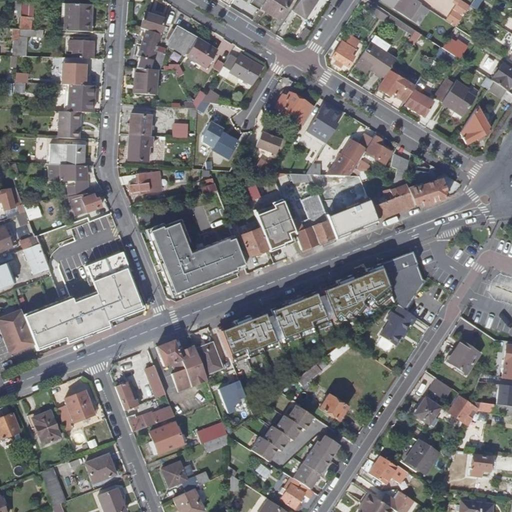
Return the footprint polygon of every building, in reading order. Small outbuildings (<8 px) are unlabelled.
[(263,0),(260,5),(278,16),(288,0),(263,0)] [(295,0),(291,6),(304,15),(313,0),(295,0)] [(380,4),(374,0),(368,0),(367,2),(377,8),(380,4)] [(384,0),(410,17),(420,1),(420,0),(384,0)] [(460,25),(468,2),(462,0),(454,0),(448,21),(460,25)] [(64,29),(89,30),(90,2),(65,2),(64,29)] [(389,10),(381,5),(378,9),(386,15),(389,10)] [(136,66),(150,67),(153,58),(156,44),(160,32),(164,17),(144,10),(140,26),(144,27),(137,54),(138,54),(136,66)] [(389,10),(386,15),(393,19),(396,15),(389,10)] [(414,26),(396,15),(393,19),(412,31),(414,26)] [(449,34),(454,27),(441,18),(437,26),(449,34)] [(186,53),(196,36),(176,23),(167,37),(179,44),(177,47),(186,53)] [(375,32),(356,61),(364,67),(367,62),(371,65),(384,73),(388,67),(392,60),(396,55),(387,49),(391,42),(375,32)] [(352,33),(347,41),(355,46),(360,39),(352,33)] [(196,36),(186,53),(206,65),(217,48),(196,36)] [(355,46),(347,41),(342,38),(332,54),(336,57),(334,60),(341,64),(343,60),(348,64),(355,54),(351,52),(355,46)] [(71,56),(92,57),(92,40),(71,39),(71,56)] [(446,47),(441,43),(435,52),(440,56),(446,47)] [(156,44),(153,58),(161,60),(165,46),(156,44)] [(237,57),(229,52),(227,56),(222,64),(230,69),(226,76),(235,82),(239,74),(251,82),(262,65),(240,52),(237,57)] [(78,68),(78,82),(89,82),(89,78),(91,78),(92,59),(84,59),(84,68),(78,68)] [(492,77),(494,78),(508,87),(511,81),(511,77),(511,76),(511,66),(502,60),(492,77)] [(218,71),(226,76),(230,69),(222,64),(218,71)] [(157,68),(150,67),(136,66),(135,66),(134,92),(156,93),(157,68)] [(388,67),(384,73),(376,84),(389,92),(391,90),(405,99),(415,84),(388,67)] [(441,100),(453,82),(446,77),(434,95),(441,100)] [(456,77),(453,82),(441,100),(462,113),(475,94),(466,88),(468,85),(456,77)] [(94,84),(69,83),(68,110),(79,110),(92,111),(94,84)] [(213,90),(208,87),(201,98),(212,100),(214,96),(210,94),(213,90)] [(405,101),(425,113),(432,101),(413,89),(405,101)] [(290,110),(298,115),(306,101),(288,90),(284,97),(280,95),(274,106),(287,114),(290,110)] [(302,123),(313,105),(306,101),(298,115),(295,119),(302,123)] [(307,129),(325,140),(336,122),(335,121),(339,114),(322,103),(317,111),(318,111),(307,129)] [(79,110),(68,110),(58,110),(58,136),(78,136),(79,110)] [(128,133),(148,134),(150,114),(129,112),(128,133)] [(470,113),(459,129),(466,141),(491,127),(485,118),(476,123),(470,113)] [(188,137),(188,123),(173,123),(173,137),(188,137)] [(280,138),(261,130),(255,145),(274,152),(280,138)] [(239,141),(223,131),(212,149),(228,158),(239,141)] [(382,136),(377,132),(372,139),(358,163),(375,173),(389,151),(378,144),(382,136)] [(148,134),(128,133),(126,158),(147,160),(148,134)] [(358,163),(372,139),(366,135),(365,137),(362,136),(357,145),(350,140),(343,152),(341,151),(334,161),(336,163),(328,176),(349,176),(358,163)] [(48,163),(82,164),(82,144),(49,143),(48,163)] [(396,173),(406,174),(409,161),(394,154),(391,167),(397,169),(396,173)] [(254,171),(268,171),(270,166),(260,160),(254,171)] [(48,163),(46,163),(45,180),(63,180),(70,181),(70,185),(63,185),(63,197),(72,196),(83,194),(83,180),(80,180),(81,176),(84,176),(84,164),(82,164),(48,163)] [(430,166),(428,173),(430,184),(437,181),(436,177),(437,170),(430,166)] [(414,176),(417,187),(418,188),(430,184),(428,173),(416,171),(414,176)] [(160,191),(159,172),(151,173),(118,175),(119,179),(121,184),(128,183),(129,193),(160,191)] [(395,190),(408,185),(406,174),(396,173),(392,187),(394,187),(395,190)] [(200,193),(214,190),(209,177),(203,179),(204,185),(198,187),(200,193)] [(365,177),(359,177),(366,199),(371,197),(365,177)] [(346,202),(356,198),(349,179),(337,184),(338,189),(330,192),(334,204),(345,200),(346,202)] [(430,184),(418,188),(417,187),(408,190),(414,206),(418,205),(419,208),(443,200),(437,181),(430,184)] [(414,206),(408,190),(408,185),(395,190),(388,192),(389,196),(386,196),(387,201),(372,207),(377,220),(414,206)] [(5,187),(0,188),(0,201),(2,209),(15,206),(17,213),(23,211),(18,198),(11,200),(5,187)] [(112,215),(109,209),(102,212),(95,193),(83,194),(72,196),(63,197),(72,223),(97,214),(99,220),(112,215)] [(290,222),(281,200),(253,211),(261,230),(269,250),(270,252),(298,242),(295,235),(292,228),(290,222)] [(322,211),(319,202),(312,205),(315,214),(322,211)] [(27,221),(23,211),(17,213),(15,214),(19,224),(27,221)] [(144,230),(148,241),(165,286),(170,298),(179,294),(235,273),(235,271),(236,271),(239,270),(243,268),(242,265),(231,236),(188,253),(184,243),(187,242),(179,220),(162,226),(161,223),(146,229),(144,230)] [(30,229),(27,221),(19,224),(22,232),(30,229)] [(318,248),(334,241),(329,226),(328,223),(311,229),(317,245),(318,248)] [(334,241),(343,238),(337,223),(329,226),(334,241)] [(0,248),(9,245),(2,227),(0,227),(0,248)] [(317,245),(311,229),(295,235),(298,242),(301,251),(317,245)] [(269,250),(261,230),(239,238),(247,258),(269,250)] [(22,248),(36,243),(34,239),(33,236),(19,241),(22,248)] [(36,243),(22,248),(33,274),(46,270),(36,243)] [(59,306),(73,341),(97,332),(97,333),(122,324),(120,320),(145,311),(122,250),(96,260),(107,287),(59,306)] [(0,286),(12,282),(4,262),(0,263),(0,286)] [(377,309),(393,296),(391,293),(384,273),(380,265),(321,288),(326,301),(323,302),(321,297),(317,299),(314,291),(270,308),(275,321),(272,322),(270,317),(266,319),(263,311),(218,328),(230,359),(234,358),(235,360),(244,356),(243,354),(245,353),(246,354),(249,353),(250,355),(259,352),(258,350),(261,348),(261,347),(263,346),(264,349),(273,345),(272,343),(275,342),(273,335),(279,332),(282,339),(285,338),(286,340),(295,337),(294,334),(297,333),(297,334),(300,333),(301,336),(310,332),(309,330),(312,329),(312,327),(314,326),(315,329),(324,325),(323,323),(326,322),(324,315),(330,312),(332,316),(336,314),(342,320),(351,309),(356,314),(366,302),(369,305),(371,303),(377,309)] [(384,273),(391,293),(412,286),(404,266),(384,273)] [(21,313),(23,320),(32,342),(36,352),(63,341),(64,344),(73,341),(59,306),(56,299),(21,313)] [(392,344),(412,314),(399,305),(394,313),(392,311),(387,319),(390,321),(380,336),(392,344)] [(413,315),(412,314),(392,344),(395,345),(410,324),(412,325),(417,318),(413,315)] [(32,342),(23,320),(0,329),(0,334),(6,349),(11,351),(32,342)] [(480,354),(461,341),(447,362),(466,375),(480,354)] [(173,342),(156,348),(164,367),(180,361),(182,364),(174,367),(174,369),(183,366),(184,370),(185,374),(183,375),(181,371),(171,375),(178,393),(207,382),(205,376),(195,350),(194,347),(178,354),(173,342)] [(195,350),(205,376),(223,369),(213,343),(195,350)] [(340,346),(321,362),(324,367),(344,351),(340,346)] [(511,347),(507,347),(503,378),(511,379),(511,347)] [(143,367),(153,364),(150,351),(129,356),(132,367),(143,365),(143,367)] [(166,397),(154,367),(145,370),(157,401),(166,397)] [(317,376),(310,371),(303,376),(297,382),(302,388),(317,376)] [(453,390),(437,380),(430,392),(446,402),(453,390)] [(245,398),(239,383),(218,391),(227,414),(234,412),(232,407),(234,406),(239,402),(238,400),(245,398)] [(115,389),(125,414),(140,408),(137,402),(135,403),(132,393),(129,394),(125,385),(115,389)] [(511,387),(499,386),(496,406),(510,408),(511,408),(511,387)] [(86,393),(66,400),(75,425),(95,417),(86,393)] [(472,402),(461,395),(448,415),(463,425),(466,427),(477,412),(509,416),(510,408),(496,406),(472,402)] [(337,423),(346,409),(327,397),(318,411),(337,423)] [(431,425),(442,408),(427,399),(416,415),(431,425)] [(250,452),(268,463),(276,450),(280,453),(289,440),(292,442),(300,429),(304,432),(313,419),(296,407),(287,420),(284,417),(275,430),(272,427),(263,440),(259,438),(250,452)] [(56,411),(63,429),(70,426),(68,420),(69,418),(65,408),(56,411)] [(127,419),(133,434),(171,418),(174,418),(170,408),(153,415),(152,413),(136,419),(135,416),(127,419)] [(49,414),(32,421),(42,447),(59,441),(49,414)] [(0,420),(0,440),(0,441),(19,434),(12,416),(0,420)] [(158,455),(183,445),(175,424),(149,434),(158,455)] [(228,437),(224,427),(198,435),(201,446),(228,437)] [(293,480),(305,488),(310,491),(339,447),(325,437),(320,445),(317,443),(293,480)] [(438,454),(420,442),(406,462),(425,474),(438,454)] [(94,485),(116,476),(108,455),(85,464),(94,485)] [(474,457),(471,476),(490,478),(493,459),(474,457)] [(370,476),(387,486),(392,479),(401,485),(408,474),(399,468),(398,470),(382,459),(370,476)] [(185,494),(193,490),(197,488),(194,478),(187,481),(179,461),(160,468),(167,488),(180,483),(185,494)] [(262,463),(255,469),(264,478),(271,472),(262,463)] [(51,469),(38,475),(51,508),(57,506),(65,503),(51,469)] [(310,491),(305,488),(302,492),(291,485),(281,500),(298,511),(301,508),(301,505),(300,504),(304,497),(310,500),(314,494),(310,491)] [(185,494),(174,498),(180,511),(202,511),(193,490),(185,494)] [(125,511),(118,491),(98,498),(102,511),(125,511)] [(393,511),(394,511),(382,502),(370,494),(363,505),(366,506),(362,511),(393,511)] [(407,511),(414,502),(404,495),(398,503),(387,495),(382,502),(394,511),(395,511),(407,511)] [(286,511),(269,500),(260,511),(286,511)] [(491,511),(492,504),(461,501),(459,511),(491,511)]
